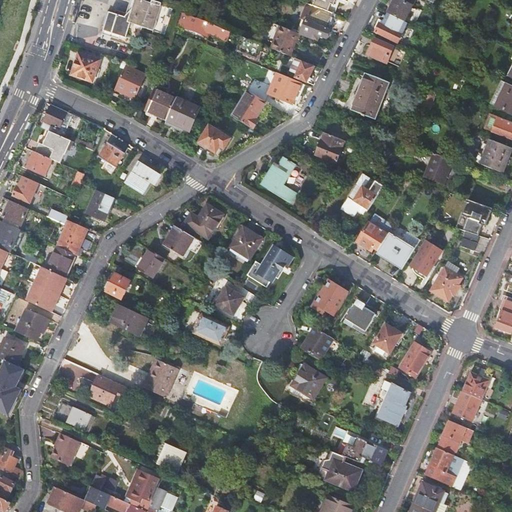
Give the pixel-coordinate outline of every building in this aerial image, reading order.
[(173,37),(183,5),(167,0),(135,0),(129,19),(109,12),(103,29),(126,38),(130,26),(133,27),(134,24),(173,37)] [(315,0),(313,6),(328,12),(331,4),(335,5),(336,0),(315,0)] [(406,22),(416,0),(395,0),(389,14),(406,22)] [(306,21),(301,34),(317,40),(319,35),(327,38),(330,30),(326,28),(332,13),(328,12),(313,6),(308,4),(302,19),(306,21)] [(406,22),(389,14),(383,25),(381,24),(377,32),(399,43),(409,24),(406,22)] [(193,31),(194,29),(198,19),(189,15),(184,27),(193,31)] [(213,25),(198,19),(194,29),(208,35),(213,25)] [(229,37),(231,32),(219,27),(217,33),(229,37)] [(274,50),(292,57),(299,38),(282,31),(274,50)] [(270,48),(244,37),(239,49),(244,50),(243,53),(257,58),(259,51),(268,54),(270,48)] [(388,63),(396,47),(377,38),(369,55),(388,63)] [(100,60),(79,53),(72,75),(93,82),(100,60)] [(314,66),(296,59),(290,72),(296,75),(295,77),(297,78),(298,76),(307,80),(314,66)] [(145,75),(126,66),(115,89),(134,98),(145,75)] [(376,120),(389,83),(358,70),(344,108),(376,120)] [(301,83),(277,73),(268,94),(292,104),(301,83)] [(511,114),(511,85),(508,84),(497,107),(511,114)] [(156,89),(150,100),(154,102),(149,111),(167,119),(177,98),(156,89)] [(428,89),(419,112),(429,116),(433,105),(429,104),(434,92),(428,89)] [(248,91),(232,116),(253,129),(259,120),(257,118),(258,116),(264,119),(272,106),(248,91)] [(177,98),(167,119),(167,120),(188,130),(199,108),(177,98)] [(52,106),(42,128),(54,133),(57,134),(66,113),(52,106)] [(493,132),(499,117),(491,114),(486,129),(493,132)] [(511,122),(499,117),(493,132),(511,139),(511,122)] [(230,138),(209,126),(199,142),(215,152),(220,146),(223,148),(230,138)] [(47,150),(54,133),(42,128),(40,127),(38,131),(34,130),(28,142),(38,146),(35,152),(51,159),(53,152),(47,150)] [(336,163),(345,141),(324,133),(316,155),(336,163)] [(80,145),(66,138),(63,145),(76,152),(80,145)] [(503,173),(511,151),(511,148),(491,140),(481,165),(503,173)] [(112,174),(125,154),(108,144),(100,158),(108,163),(104,169),(112,174)] [(86,161),(90,163),(95,152),(91,150),(86,161)] [(45,176),(52,160),(51,159),(35,152),(28,168),(45,176)] [(453,162),(435,155),(426,177),(438,182),(442,173),(448,175),(453,162)] [(270,177),(264,186),(290,202),(296,192),(283,184),(295,164),(285,157),(280,165),(275,162),(274,163),(275,164),(268,175),(270,177)] [(143,192),(150,181),(155,172),(139,163),(127,182),(143,192)] [(86,174),(79,171),(73,186),(80,189),(82,184),(86,174)] [(159,175),(155,172),(150,181),(153,184),(159,175)] [(365,173),(360,180),(365,183),(361,189),(362,189),(355,201),(356,202),(352,207),(366,216),(384,186),(365,173)] [(30,203),(39,184),(24,177),(19,188),(17,187),(14,196),(30,203)] [(507,184),(493,178),(490,184),(505,190),(507,184)] [(346,203),(352,207),(356,202),(355,201),(362,189),(361,189),(365,183),(360,180),(346,203)] [(105,221),(115,198),(110,196),(97,191),(87,214),(105,221)] [(22,225),(30,209),(11,201),(4,217),(22,225)] [(208,239),(223,215),(206,205),(197,220),(189,215),(184,224),(208,239)] [(487,221),(491,212),(484,209),(480,218),(487,221)] [(51,210),(48,217),(50,219),(58,222),(59,223),(65,225),(67,220),(68,217),(51,210)] [(375,214),(370,223),(389,235),(390,232),(394,226),(375,214)] [(70,221),(59,247),(75,254),(76,255),(80,247),(87,229),(70,221)] [(2,222),(0,226),(0,248),(10,252),(21,230),(2,222)] [(389,235),(370,223),(358,242),(373,251),(375,247),(379,250),(380,249),(389,235)] [(195,238),(175,226),(164,245),(183,257),(195,238)] [(250,259),(262,239),(243,228),(231,248),(250,259)] [(475,251),(480,236),(466,231),(461,246),(475,251)] [(394,262),(403,267),(415,248),(390,232),(389,235),(380,249),(384,251),(382,254),(394,261),(394,262)] [(427,275),(442,250),(427,241),(412,266),(427,275)] [(65,277),(75,254),(59,247),(49,270),(56,273),(65,277)] [(273,277),(275,278),(276,277),(278,278),(291,257),(274,247),(263,266),(256,262),(248,276),(267,287),(270,281),(273,277)] [(0,272),(2,269),(10,252),(0,248),(0,272)] [(154,278),(165,259),(151,250),(139,269),(154,278)] [(55,306),(58,299),(56,298),(58,295),(59,291),(62,292),(65,285),(63,284),(66,277),(65,277),(56,273),(49,270),(44,268),(43,267),(42,270),(35,284),(27,301),(50,312),(53,305),(55,306)] [(35,284),(42,270),(35,267),(29,281),(35,284)] [(458,284),(461,278),(445,268),(432,290),(434,292),(437,294),(438,294),(448,300),(452,294),(454,295),(459,285),(458,284)] [(131,282),(116,274),(108,291),(123,299),(131,282)] [(311,306),(318,311),(321,307),(325,310),(333,315),(348,292),(329,280),(328,281),(329,282),(322,293),(321,292),(320,291),(311,306)] [(235,311),(236,312),(246,297),(226,286),(214,305),(232,315),(235,311)] [(511,333),(511,298),(505,296),(500,310),(503,311),(497,327),(511,333)] [(366,305),(357,300),(344,321),(365,333),(376,315),(364,307),(366,305)] [(144,316),(119,305),(110,323),(135,335),(144,316)] [(17,333),(36,342),(47,319),(28,310),(17,333)] [(221,345),(230,326),(204,315),(195,333),(221,345)] [(144,316),(135,335),(139,336),(148,318),(144,316)] [(375,344),(390,353),(402,334),(386,325),(375,344)] [(321,359),(333,338),(328,335),(315,328),(302,348),(321,359)] [(6,338),(0,350),(0,358),(16,366),(25,347),(6,338)] [(415,377),(428,356),(422,351),(424,348),(416,343),(400,367),(415,377)] [(166,365),(167,364),(158,360),(154,369),(163,373),(166,365)] [(327,378),(305,364),(292,385),(313,399),(327,378)] [(165,399),(170,388),(165,386),(169,378),(172,379),(176,370),(166,365),(163,373),(154,369),(153,371),(156,372),(152,379),(150,378),(148,377),(142,388),(165,399)] [(22,376),(3,367),(0,372),(0,392),(11,398),(22,376)] [(470,372),(462,391),(481,399),(482,399),(490,380),(470,372)] [(125,398),(129,389),(99,375),(89,396),(111,406),(116,394),(125,398)] [(397,386),(392,384),(378,417),(399,425),(407,406),(405,405),(411,392),(397,386)] [(471,422),(481,399),(462,391),(452,413),(471,422)] [(91,415),(62,402),(56,417),(85,430),(91,415)] [(473,431),(450,420),(439,446),(438,448),(454,455),(455,452),(456,452),(461,441),(467,443),(473,431)] [(71,466),(81,442),(61,433),(57,442),(58,442),(51,457),(71,466)] [(357,444),(358,434),(348,433),(347,443),(357,444)] [(358,449),(364,451),(367,442),(362,439),(358,449)] [(387,450),(367,442),(364,451),(361,456),(381,464),(387,450)] [(178,473),(187,454),(165,444),(160,455),(163,457),(159,465),(178,473)] [(7,448),(0,462),(0,469),(20,479),(23,472),(14,467),(18,459),(12,456),(14,451),(7,448)] [(451,486),(463,459),(454,455),(438,448),(426,476),(451,486)] [(344,463),(346,457),(332,452),(329,459),(324,460),(319,472),(322,475),(321,478),(354,491),(362,470),(344,463)] [(127,496),(131,498),(142,473),(138,471),(127,496)] [(98,472),(93,484),(114,493),(119,481),(98,472)] [(152,477),(142,473),(131,498),(140,502),(138,508),(144,511),(146,511),(151,501),(149,500),(158,480),(151,477),(152,477)] [(2,477),(0,480),(0,497),(7,501),(16,485),(2,477)] [(424,483),(414,504),(433,511),(435,511),(444,492),(424,483)] [(122,501),(92,487),(86,501),(93,504),(97,506),(102,508),(104,509),(107,504),(123,511),(126,511),(130,504),(122,501)] [(82,508),(86,501),(57,489),(50,503),(69,511),(77,511),(80,507),(82,508)] [(157,511),(160,507),(166,494),(157,489),(147,511),(157,511)] [(440,511),(449,494),(444,492),(435,511),(440,511)] [(348,511),(351,505),(329,496),(322,511),(348,511)] [(0,497),(0,509),(6,511),(10,503),(7,501),(0,497)] [(86,501),(82,508),(92,511),(93,511),(97,506),(93,504),(86,501)]
